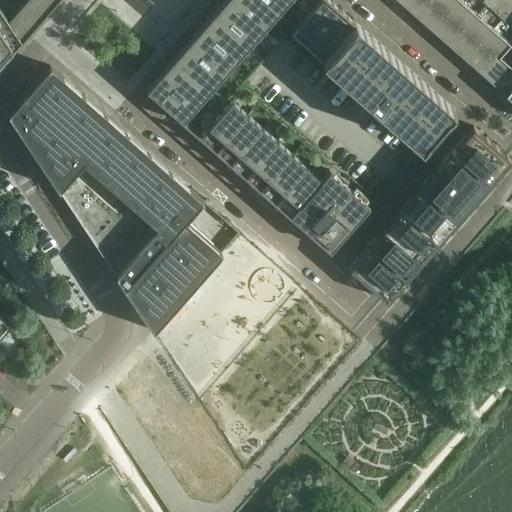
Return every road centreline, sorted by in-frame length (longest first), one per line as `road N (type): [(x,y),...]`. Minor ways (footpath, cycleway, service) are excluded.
road 1 (residential): [(50,37),(323,275)]
road 2 (residential): [(479,100),(323,275)]
road 3 (residential): [(0,144),(119,329)]
road 4 (unclassified): [(119,329),(0,468)]
road 5 (residential): [(366,0),(479,100)]
